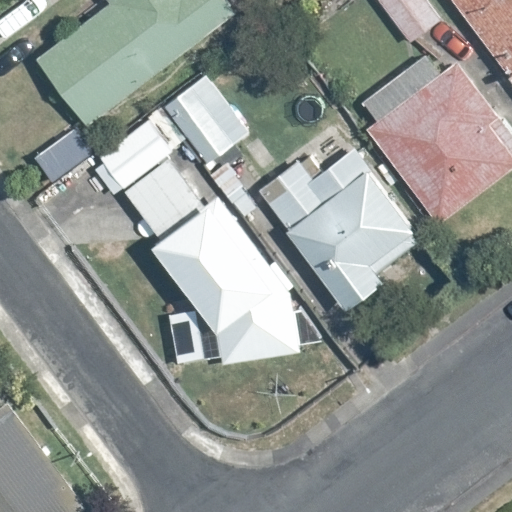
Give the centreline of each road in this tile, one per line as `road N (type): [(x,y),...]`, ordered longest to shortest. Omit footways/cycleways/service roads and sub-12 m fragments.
road 1 (residential): [(0,246),(200,511)]
road 2 (residential): [(332,511),(511,374)]
